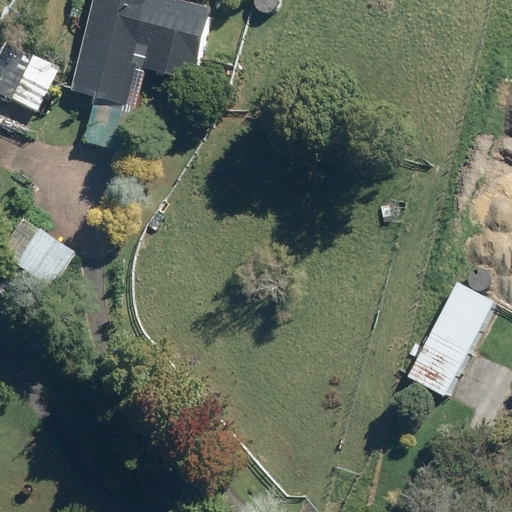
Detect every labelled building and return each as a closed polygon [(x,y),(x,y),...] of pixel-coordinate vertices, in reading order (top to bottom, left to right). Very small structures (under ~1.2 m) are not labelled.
[(211,2),(199,0),(95,0),(76,90),(133,102),(141,65),(196,76),(211,2)] [(35,51),(6,37),(0,49),(0,87),(14,95),(35,51)] [(128,180),(168,177),(167,159),(127,162),(128,180)] [(24,266),(58,289),(83,251),(50,229),(24,266)] [(0,261),(0,308),(27,285),(19,276),(15,279),(0,261)] [(498,298),(459,279),(410,374),(449,394),(498,298)]
